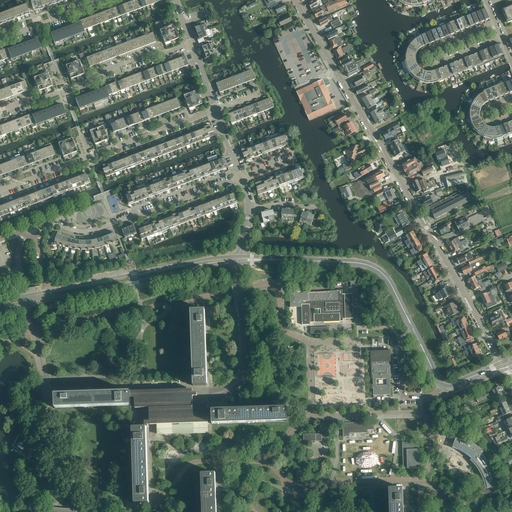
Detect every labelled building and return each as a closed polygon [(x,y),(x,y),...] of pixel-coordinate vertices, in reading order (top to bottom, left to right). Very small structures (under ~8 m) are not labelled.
[(146,7),(143,0),(138,0),(142,8),(146,7)] [(319,5),(317,2),(320,0),(315,0),(316,0),(315,0),(309,4),(312,9),(319,5)] [(322,12),(328,9),(329,12),(340,7),(337,1),(332,3),(332,1),(325,4),(325,5),(320,8),(321,9),(314,13),(317,18),(324,14),(322,12)] [(287,10),(284,4),(278,7),(276,4),(270,7),(272,10),(275,8),(278,14),(287,10)] [(511,5),(509,7),(504,8),(504,9),(505,11),(503,11),(503,12),(506,21),(507,21),(509,21),(509,23),(510,22),(511,21),(511,5)] [(489,19),(485,9),(480,11),(484,21),(489,19)] [(484,21),(480,11),(475,13),(479,23),(484,21)] [(479,23),(475,13),(470,15),(474,25),(479,23)] [(474,25),(470,15),(465,17),(469,28),(474,25)] [(279,27),(292,21),(289,16),(278,21),(279,24),(278,25),(279,27)] [(329,23),(330,22),(334,29),(338,26),(337,24),(340,22),(338,18),(332,21),(330,16),(319,21),(322,27),(329,23)] [(469,28),(465,17),(460,19),(464,30),(469,28)] [(464,30),(460,19),(455,21),(459,32),(464,30)] [(83,30),(79,21),(70,25),(74,36),(84,32),(83,30)] [(459,32),(455,21),(450,23),(454,34),(459,32)] [(205,29),(205,27),(204,28),(204,26),(203,27),(202,26),(201,26),(199,22),(198,23),(199,27),(193,29),(195,32),(194,32),(195,35),(195,34),(196,35),(205,31),(205,29)] [(454,34),(450,23),(445,25),(449,36),(454,34)] [(74,36),(70,25),(60,29),(64,39),(74,36)] [(173,25),(167,27),(166,28),(167,31),(169,34),(175,32),(173,25)] [(449,36),(445,25),(440,27),(444,38),(449,36)] [(444,38),(440,27),(435,29),(439,40),(444,38)] [(169,34),(167,31),(166,28),(165,28),(159,30),(162,37),(169,34)] [(343,33),(340,28),(328,33),(329,34),(326,36),(328,40),(343,33)] [(64,39),(60,29),(55,31),(55,32),(51,33),(50,34),(54,43),(64,39)] [(439,40),(435,29),(430,32),(434,42),(439,40)] [(208,37),(207,34),(207,33),(206,33),(205,31),(196,35),(195,35),(196,37),(198,41),(206,37),(207,37),(208,37)] [(178,39),(175,32),(169,34),(171,41),(172,41),(178,39)] [(434,42),(430,32),(425,34),(429,44),(434,42)] [(156,42),(152,33),(147,35),(151,44),(156,42)] [(171,41),(169,34),(162,37),(164,44),(170,42),(171,41)] [(429,44),(425,34),(420,36),(424,46),(429,44)] [(151,44),(147,35),(142,37),(145,46),(151,44)] [(424,46),(420,36),(419,36),(414,39),(421,48),(424,46)] [(145,46),(142,37),(137,39),(140,48),(145,46)] [(341,45),(337,38),(329,41),(332,49),(341,45)] [(40,48),(37,39),(36,39),(32,41),(32,39),(27,41),(31,52),(40,48)] [(140,48),(137,39),(132,41),(135,50),(140,48)] [(421,48),(414,39),(409,43),(418,50),(421,48)] [(31,52),(27,41),(17,45),(21,56),(31,52)] [(135,50),(132,41),(127,43),(130,52),(135,50)] [(130,52),(127,43),(122,44),(125,54),(130,52)] [(418,50),(409,43),(406,49),(417,54),(418,50)] [(125,54),(122,44),(117,46),(120,56),(125,54)] [(213,50),(212,48),(212,46),(211,47),(211,44),(209,45),(201,48),(202,51),(201,51),(202,54),(203,54),(213,50)] [(21,56),(17,45),(7,49),(10,58),(11,59),(21,56)] [(336,55),(350,47),(349,45),(342,49),(341,47),(333,51),(336,55)] [(504,55),(500,45),(498,46),(498,45),(494,46),(499,57),(504,55)] [(120,56),(117,46),(112,48),(115,57),(120,56)] [(499,57),(494,46),(489,48),(494,59),(499,57)] [(344,54),(353,49),(352,47),(350,47),(336,55),(338,60),(345,56),(344,54)] [(115,57),(112,48),(107,50),(110,59),(115,57)] [(494,59),(489,48),(484,50),(489,61),(494,59)] [(110,59),(107,50),(101,52),(105,61),(110,59)] [(216,53),(214,53),(214,52),(213,50),(203,54),(202,54),(203,57),(204,56),(205,60),(214,56),(215,57),(216,57),(217,57),(217,56),(218,56),(218,55),(217,54),(217,53),(216,53)] [(489,61),(484,50),(479,52),(484,63),(489,61)] [(105,61),(101,52),(96,54),(100,63),(105,61)] [(484,63),(479,52),(474,55),(479,65),(484,63)] [(100,63),(96,54),(91,56),(95,65),(100,63)] [(479,65),(474,55),(469,57),(474,67),(479,65)] [(95,65),(91,56),(86,58),(90,67),(95,65)] [(474,67),(469,57),(464,59),(469,69),(474,67)] [(344,69),(355,63),(352,59),(349,61),(342,65),(344,69)] [(469,69),(464,59),(459,61),(464,71),(469,69)] [(79,61),(73,63),(72,63),(73,66),(75,70),(81,67),(79,61)] [(464,71),(459,61),(454,63),(459,73),(464,71)] [(370,69),(374,66),(372,62),(362,68),(365,72),(367,70),(370,69)] [(75,70),(73,66),(72,63),(71,64),(65,66),(68,72),(75,70)] [(359,72),(359,70),(361,69),(358,65),(356,66),(355,63),(344,69),(349,77),(359,72)] [(459,73),(454,63),(449,65),(454,75),(459,73)] [(409,74),(418,67),(417,64),(406,68),(409,74)] [(454,75),(449,65),(444,67),(449,78),(454,75)] [(84,74),(81,67),(75,70),(77,77),(78,76),(84,74)] [(414,78),(421,69),(418,67),(409,74),(414,78)] [(449,78),(444,67),(439,69),(444,80),(449,78)] [(420,82),(424,71),(421,69),(414,78),(414,79),(420,82)] [(444,80),(439,69),(434,71),(439,82),(444,80)] [(77,77),(75,70),(68,72),(71,79),(76,77),(77,77)] [(256,79),(252,70),(247,72),(250,81),(251,81),(256,79)] [(363,79),(367,77),(366,75),(369,73),(367,70),(365,72),(362,73),(364,76),(362,77),(361,76),(353,81),(354,82),(353,83),(355,86),(356,86),(356,87),(365,82),(363,79)] [(250,81),(247,72),(242,74),(245,83),(249,82),(250,81)] [(47,73),(41,75),(40,75),(43,82),(49,80),(47,73)] [(245,83),(242,74),(237,76),(240,85),(241,85),(245,83)] [(40,75),(39,76),(33,78),(36,85),(43,82),(40,75)] [(240,85),(237,76),(232,78),(235,87),(239,85),(240,85)] [(235,87),(232,78),(227,80),(230,89),(231,88),(235,87)] [(52,86),(49,80),(43,82),(45,89),(46,88),(52,86)] [(230,89),(227,80),(222,82),(225,91),(229,89),(230,89)] [(335,109),(322,80),(297,92),(309,120),(335,109)] [(28,90),(25,81),(19,83),(23,92),(28,90)] [(369,89),(368,87),(371,85),(372,88),(377,85),(374,81),(356,91),(358,95),(369,89)] [(45,89),(43,82),(36,85),(38,91),(44,89),(45,89)] [(225,91),(222,82),(216,84),(220,93),(225,91)] [(23,92),(19,83),(14,85),(18,94),(23,92)] [(508,94),(504,83),(499,85),(503,96),(508,94)] [(18,94),(14,85),(9,87),(13,96),(18,94)] [(503,96),(499,85),(494,87),(498,98),(503,96)] [(13,96),(9,87),(4,89),(8,98),(13,96)] [(108,96),(104,87),(89,92),(94,103),(108,97),(108,96)] [(493,100),(489,89),(488,87),(483,90),(484,91),(488,102),(493,100)] [(498,98),(494,87),(489,89),(493,100),(498,98)] [(198,91),(192,93),(191,93),(193,100),(200,97),(198,91)] [(488,102),(484,91),(478,95),(485,104),(488,102)] [(94,103),(89,92),(84,94),(89,105),(94,103)] [(191,93),(190,94),(184,96),(187,103),(193,100),(191,93)] [(89,105),(84,94),(80,96),(80,97),(76,99),(75,99),(79,108),(89,105)] [(365,104),(374,99),(373,97),(371,98),(369,95),(362,99),(365,104)] [(485,104),(478,95),(474,99),(483,106),(483,105),(484,105),(484,104),(485,104)] [(203,104),(200,97),(193,100),(196,107),(197,106),(203,104)] [(171,111),(180,108),(177,98),(146,110),(150,119),(151,119),(159,116),(161,115),(169,112),(171,111)] [(375,105),(373,102),(375,101),(374,99),(365,104),(368,109),(375,105)] [(483,106),(474,99),(470,105),(481,109),(481,108),(482,108),(482,107),(483,106)] [(196,107),(193,100),(187,103),(189,109),(195,107),(196,107)] [(65,114),(62,104),(61,104),(57,106),(56,105),(51,107),(55,117),(65,114)] [(55,117),(51,107),(41,110),(45,121),(55,117)] [(45,121),(41,110),(32,114),(35,123),(35,125),(45,121)] [(150,119),(146,110),(141,112),(145,121),(149,119),(150,119)] [(373,119),(382,114),(381,111),(379,112),(377,110),(370,114),(373,119)] [(145,121),(141,112),(136,114),(140,123),(141,123),(145,121)] [(140,123),(136,114),(131,116),(135,125),(139,123),(140,123)] [(347,120),(344,114),(335,119),(333,116),(327,120),(329,123),(333,121),(335,120),(338,125),(347,120)] [(384,119),(385,118),(382,114),(373,119),(376,124),(384,119)] [(135,125),(131,116),(126,118),(130,127),(131,126),(135,125)] [(130,127),(126,118),(121,120),(125,129),(129,127),(130,127)] [(125,129),(121,120),(116,121),(120,131),(120,130),(125,129)] [(474,130),(483,123),(481,120),(470,124),(474,130)] [(120,131),(116,121),(111,123),(114,133),(119,131),(120,131)] [(396,134),(394,130),(400,128),(397,122),(387,128),(388,130),(382,133),(385,140),(396,134)] [(357,131),(352,123),(349,125),(349,126),(348,127),(347,125),(343,127),(346,132),(347,131),(349,135),(357,131)] [(478,134),(485,125),(483,123),(474,130),(478,134)] [(215,136),(212,128),(211,129),(210,125),(207,126),(206,127),(210,138),(215,136)] [(484,137),(488,127),(485,125),(478,134),(484,137)] [(508,135),(504,125),(498,127),(503,137),(508,135)] [(106,133),(105,130),(104,126),(98,128),(97,129),(99,135),(106,133)] [(206,127),(205,127),(202,128),(206,139),(210,138),(206,127)] [(490,139),(492,128),(488,127),(484,137),(483,139),(490,141),(490,139)] [(202,128),(199,129),(198,130),(202,141),(206,139),(202,128)] [(97,129),(96,129),(90,131),(93,138),(99,135),(97,129)] [(198,130),(197,130),(194,131),(198,142),(202,141),(198,130)] [(194,131),(191,132),(190,133),(194,144),(198,142),(194,131)] [(109,140),(106,133),(99,135),(102,142),(103,142),(109,140)] [(190,133),(189,133),(186,134),(190,145),(194,144),(190,133)] [(291,144),(287,133),(282,135),(286,146),(287,145),(291,144)] [(186,134),(183,135),(182,136),(186,147),(190,145),(186,134)] [(102,142),(99,135),(93,138),(95,145),(101,143),(102,142)] [(286,146),(282,135),(278,136),(282,147),(285,146),(286,146)] [(182,136),(181,136),(178,137),(182,148),(186,147),(182,136)] [(282,147),(278,136),(274,138),(278,149),(279,148),(282,147)] [(178,137),(175,138),(174,139),(178,150),(182,148),(178,137)] [(72,138),(66,140),(65,141),(67,148),(74,145),(72,138)] [(278,149),(274,138),(270,139),(275,150),(277,149),(278,149)] [(174,139),(173,139),(170,140),(174,151),(178,150),(174,139)] [(275,150),(270,139),(266,141),(271,152),(272,151),(275,150)] [(170,140),(167,141),(166,141),(170,153),(174,151),(170,140)] [(389,144),(393,150),(401,146),(398,140),(389,144)] [(65,141),(64,141),(58,143),(61,150),(67,148),(65,141)] [(166,141),(165,142),(162,143),(166,154),(170,153),(166,141)] [(271,152),(266,141),(262,142),(267,153),(270,152),(271,152)] [(267,153),(262,142),(258,144),(263,155),(264,154),(267,153)] [(162,143),(159,144),(158,144),(163,156),(166,154),(162,143)] [(158,144),(157,145),(154,146),(159,157),(163,156),(158,144)] [(263,155),(258,144),(254,145),(259,156),(262,155),(263,155)] [(77,152),(74,145),(67,148),(70,154),(71,154),(77,152)] [(259,156),(254,145),(251,147),(255,158),(256,157),(259,156)] [(367,155),(363,147),(358,150),(356,145),(345,150),(350,162),(367,155)] [(55,155),(51,146),(46,148),(49,157),(50,157),(55,155)] [(154,146),(152,147),(151,147),(155,159),(159,157),(154,146)] [(405,152),(401,146),(393,150),(396,157),(405,152)] [(151,147),(150,148),(147,149),(151,160),(155,159),(151,147)] [(255,158),(251,147),(246,148),(250,159),(254,158),(255,158)] [(49,157),(46,148),(41,150),(44,159),(49,157)] [(70,154),(67,148),(61,150),(63,157),(69,155),(70,154)] [(250,159),(246,148),(241,150),(244,157),(245,157),(247,161),(250,159)] [(147,149),(144,150),(143,150),(147,162),(151,160),(147,149)] [(44,159),(41,150),(36,152),(39,161),(40,161),(44,159)] [(143,150),(142,151),(139,152),(143,163),(147,162),(143,150)] [(39,161),(36,152),(31,154),(34,163),(38,161),(39,161)] [(139,152),(136,153),(135,153),(139,164),(143,163),(139,152)] [(135,153),(134,154),(131,155),(135,166),(139,164),(135,153)] [(34,163),(31,154),(26,156),(29,165),(30,164),(34,163)] [(131,155),(128,156),(127,156),(131,167),(135,166),(131,155)] [(29,165),(26,156),(21,157),(24,167),(28,165),(29,165)] [(127,156),(126,157),(123,158),(127,169),(131,167),(127,156)] [(24,167),(21,157),(16,159),(19,169),(20,168),(24,167)] [(226,164),(223,157),(218,159),(222,170),(223,170),(226,168),(225,165),(226,164)] [(123,158),(120,159),(119,159),(123,170),(127,169),(123,158)] [(404,171),(422,162),(420,159),(417,160),(417,158),(415,159),(415,158),(402,165),(404,169),(403,169),(404,171)] [(19,169),(16,159),(11,161),(14,170),(18,169),(19,169)] [(119,159),(118,160),(115,161),(119,172),(123,170),(119,159)] [(222,170),(218,159),(213,161),(217,172),(221,170),(222,170)] [(14,170),(11,161),(5,163),(9,172),(10,172),(14,170)] [(115,161),(112,162),(111,162),(115,173),(119,172),(115,161)] [(217,172),(213,161),(208,162),(213,174),(214,173),(217,172)] [(111,162),(110,163),(107,164),(111,175),(115,173),(111,162)] [(213,174),(208,162),(205,164),(209,175),(212,174),(213,174)] [(408,177),(425,169),(422,162),(404,171),(405,173),(406,173),(408,177)] [(9,172),(5,163),(0,165),(4,174),(8,173),(9,172)] [(111,175),(107,164),(103,165),(104,169),(103,170),(106,177),(111,175)] [(209,175),(205,164),(201,165),(205,177),(206,176),(209,175)] [(205,177),(201,165),(197,167),(201,178),(204,177),(205,177)] [(362,176),(373,170),(370,165),(359,171),(362,176)] [(201,178),(197,167),(193,168),(197,179),(198,179),(201,178)] [(304,178),(300,167),(296,168),(295,169),(299,180),(304,178)] [(437,172),(435,169),(433,170),(431,167),(421,171),(423,176),(428,174),(429,176),(434,173),(437,172)] [(197,179),(193,168),(189,170),(193,181),(196,180),(197,179)] [(295,169),(294,169),(291,170),(295,181),(299,180),(295,169)] [(193,181),(189,170),(185,171),(189,183),(190,182),(193,181)] [(291,170),(288,171),(287,172),(291,183),(295,181),(291,170)] [(189,183),(185,171),(181,173),(185,184),(188,183),(189,183)] [(370,181),(374,180),(373,179),(376,178),(377,180),(385,177),(384,176),(385,175),(384,174),(383,174),(382,171),(375,175),(374,174),(371,175),(372,177),(369,179),(368,177),(358,181),(359,184),(352,187),(354,191),(368,184),(368,183),(370,182),(370,181)] [(90,183),(87,176),(86,176),(84,172),(80,174),(84,185),(90,183)] [(287,172),(286,172),(283,173),(287,184),(291,183),(287,172)] [(467,183),(465,172),(445,177),(448,188),(467,183)] [(185,184),(181,173),(177,174),(181,185),(182,185),(185,184)] [(283,173),(280,174),(279,175),(283,186),(287,184),(283,173)] [(80,174),(77,175),(76,175),(80,187),(84,185),(80,174)] [(181,185),(177,174),(173,176),(177,187),(180,186),(181,185)] [(76,175),(75,176),(72,177),(77,188),(80,187),(76,175)] [(279,175),(278,175),(275,176),(279,187),(283,186),(279,175)] [(177,187),(173,176),(169,177),(173,188),(174,188),(177,187)] [(275,176),(272,177),(271,178),(275,189),(279,187),(275,176)] [(72,177),(69,178),(68,178),(73,190),(77,188),(72,177)] [(173,188),(169,177),(165,179),(169,190),(172,189),(173,188)] [(68,178),(67,179),(64,180),(69,191),(73,190),(68,178)] [(271,178),(270,178),(267,179),(272,190),(275,189),(271,178)] [(169,190),(165,179),(161,180),(165,191),(166,191),(169,190)] [(267,179),(264,180),(263,181),(268,192),(272,190),(267,179)] [(429,189),(427,186),(429,185),(428,184),(427,184),(425,179),(419,182),(425,195),(432,192),(431,188),(429,189)] [(64,180),(62,181),(61,181),(65,192),(69,191),(64,180)] [(165,191),(161,180),(157,182),(161,193),(164,192),(165,191)] [(422,191),(418,180),(412,183),(416,192),(419,191),(420,193),(422,191)] [(61,181),(60,182),(57,183),(61,194),(65,192),(61,181)] [(263,181),(260,182),(264,193),(268,192),(263,181)] [(382,189),(378,181),(371,184),(370,182),(368,183),(368,184),(354,191),(355,192),(362,189),(366,197),(374,193),(382,189)] [(161,193),(157,182),(153,183),(157,194),(158,194),(161,193)] [(260,182),(257,183),(255,184),(257,187),(258,195),(264,193),(260,182)] [(57,183),(54,184),(53,184),(57,195),(61,194),(57,183)] [(157,194),(153,183),(149,185),(153,196),(156,195),(157,194)] [(53,184),(52,185),(49,186),(53,197),(57,195),(53,184)] [(153,196),(149,185),(145,186),(149,197),(150,197),(153,196)] [(49,186),(46,187),(45,187),(49,198),(53,197),(49,186)] [(149,197),(145,186),(141,188),(146,199),(148,198),(149,197)] [(352,196),(348,187),(345,189),(344,186),(339,189),(342,194),(345,193),(347,198),(352,196)] [(45,187),(44,188),(41,189),(45,200),(49,198),(45,187)] [(146,199),(141,188),(137,189),(142,200),(143,200),(146,199)] [(394,193),(392,188),(390,189),(389,188),(378,193),(378,194),(377,195),(378,197),(384,194),(385,195),(384,195),(384,197),(386,196),(386,197),(394,193)] [(443,194),(442,192),(441,188),(435,191),(438,196),(443,194)] [(41,189),(38,190),(37,190),(41,201),(45,200),(41,189)] [(142,200),(137,189),(133,191),(138,202),(141,201),(142,200)] [(37,190),(36,191),(33,192),(37,203),(41,201),(37,190)] [(435,219),(472,200),(467,190),(452,198),(451,196),(445,199),(446,201),(441,203),(440,201),(426,209),(429,216),(432,214),(435,219)] [(138,202),(133,191),(130,192),(134,203),(135,203),(138,202)] [(33,192),(30,193),(29,193),(33,204),(37,203),(33,192)] [(134,203),(130,192),(125,194),(129,205),(133,204),(134,203)] [(238,203),(236,195),(235,196),(233,192),(230,193),(229,194),(233,205),(238,203)] [(29,193),(28,194),(25,195),(29,206),(33,204),(29,193)] [(396,198),(394,193),(386,197),(387,197),(385,198),(386,199),(387,198),(389,201),(390,201),(396,198)] [(229,194),(228,194),(225,195),(229,206),(233,205),(229,194)] [(25,195),(22,196),(21,196),(25,207),(29,206),(25,195)] [(225,195),(222,196),(221,197),(226,208),(229,206),(225,195)] [(433,203),(432,199),(435,198),(433,195),(428,198),(422,201),(425,207),(433,203)] [(21,196),(20,197),(17,198),(22,209),(25,207),(21,196)] [(221,197),(220,197),(217,198),(222,209),(226,208),(221,197)] [(17,198),(14,199),(13,199),(18,210),(22,209),(17,198)] [(217,198),(215,199),(214,199),(218,211),(222,209),(217,198)] [(13,199),(12,200),(9,201),(14,212),(18,210),(13,199)] [(214,199),(213,200),(210,201),(214,212),(218,211),(214,199)] [(9,201),(7,202),(6,202),(10,213),(14,212),(9,201)] [(210,201),(207,202),(206,202),(210,214),(214,212),(210,201)] [(392,206),(393,205),(392,202),(391,202),(390,201),(389,201),(386,203),(385,201),(383,202),(384,204),(382,205),(384,209),(386,209),(387,210),(393,207),(392,206)] [(6,202),(5,203),(2,204),(6,215),(10,213),(6,202)] [(206,202),(205,203),(202,204),(206,215),(210,214),(206,202)] [(202,204),(199,205),(198,205),(202,217),(206,215),(202,204)] [(198,205),(197,206),(194,207),(198,218),(202,217),(198,205)] [(194,207),(191,208),(190,208),(194,220),(198,218),(194,207)] [(190,208),(189,209),(186,210),(190,221),(194,220),(190,208)] [(288,220),(288,209),(286,209),(286,210),(282,210),(282,212),(281,212),(281,211),(278,211),(278,217),(282,216),(282,220),(282,221),(286,221),(286,220),(288,220)] [(297,218),(298,213),(296,212),(295,213),(294,213),(294,210),(290,210),(291,209),(290,209),(288,209),(288,220),(289,220),(289,221),(293,221),(294,217),(297,218)] [(186,210),(183,211),(182,211),(186,223),(190,221),(186,210)] [(278,217),(278,211),(275,212),(275,213),(274,213),(273,211),(270,211),(269,210),(267,211),(270,222),(271,221),(271,222),(275,221),(276,221),(275,217),(278,217)] [(182,211),(181,212),(178,213),(182,224),(186,223),(182,211)] [(270,222),(267,211),(265,211),(265,212),(262,213),(262,217),(261,218),(260,215),(258,216),(260,221),(263,220),(264,223),(264,224),(268,223),(268,222),(270,222)] [(305,224),(309,213),(307,212),(306,213),(303,212),(302,214),(301,214),(301,213),(298,213),(297,218),(301,218),(299,222),(300,223),(303,224),(304,224),(304,223),(305,224)] [(178,213),(175,214),(174,214),(178,226),(182,224),(178,213)] [(313,220),(314,216),(311,215),(311,214),(309,213),(305,224),(307,224),(307,225),(311,226),(312,222),(315,224),(318,219),(315,218),(314,221),(313,220)] [(174,214),(173,215),(170,216),(174,227),(178,226),(174,214)] [(409,224),(405,215),(398,219),(400,222),(401,224),(403,227),(409,224)] [(170,216),(167,217),(166,217),(170,229),(174,227),(170,216)] [(166,217),(165,218),(162,219),(166,230),(170,229),(166,217)] [(466,219),(465,217),(462,219),(457,221),(455,223),(459,232),(470,226),(466,219)] [(162,219),(159,220),(158,220),(162,232),(166,230),(162,219)] [(158,220),(157,221),(154,222),(158,233),(162,232),(158,220)] [(154,222),(151,223),(150,223),(155,234),(158,233),(154,222)] [(384,230),(381,222),(375,225),(378,232),(384,230)] [(449,230),(447,227),(451,225),(450,222),(446,224),(438,229),(440,231),(440,232),(441,233),(442,234),(443,233),(449,230)] [(150,223),(149,224),(146,225),(151,236),(155,234),(150,223)] [(137,234),(135,229),(133,224),(128,226),(131,236),(133,235),(134,235),(135,235),(137,234)] [(146,225),(143,226),(142,226),(147,237),(151,236),(146,225)] [(131,236),(128,226),(122,228),(125,238),(128,237),(129,239),(132,238),(131,236)] [(142,226),(141,227),(137,228),(142,239),(147,237),(142,226)] [(386,244),(404,234),(401,229),(395,232),(393,228),(385,233),(386,234),(382,237),(386,244)] [(59,244),(63,234),(60,233),(57,232),(54,241),(53,241),(52,242),(52,243),(52,244),(52,245),(53,245),(54,245),(55,245),(56,244),(57,244),(59,244)] [(116,242),(112,232),(109,233),(109,232),(106,233),(107,234),(106,234),(110,244),(112,243),(114,243),(113,243),(116,242)] [(415,236),(414,234),(415,234),(414,232),(413,232),(406,235),(408,240),(415,236)] [(110,244),(106,234),(106,233),(104,234),(104,235),(100,236),(101,237),(104,246),(107,245),(108,245),(110,244)] [(65,246),(68,237),(69,236),(65,235),(66,235),(63,234),(59,244),(62,245),(61,246),(63,246),(65,246)] [(418,241),(418,240),(418,239),(417,238),(416,238),(415,236),(408,240),(405,242),(406,244),(410,242),(411,245),(418,241)] [(71,248),(73,239),(68,237),(65,246),(68,247),(67,248),(69,248),(71,248)] [(104,246),(101,237),(96,238),(98,248),(99,250),(103,249),(102,247),(104,246)] [(466,244),(468,242),(465,238),(463,238),(459,240),(461,243),(459,244),(457,241),(455,242),(457,245),(458,248),(466,244)] [(78,249),(79,240),(73,239),(71,248),(71,251),(75,251),(75,249),(78,249)] [(420,245),(419,243),(420,243),(419,241),(418,241),(411,245),(414,249),(420,245)] [(423,250),(423,249),(423,248),(422,247),(421,247),(420,245),(414,249),(413,250),(410,251),(411,254),(415,252),(416,254),(423,250)] [(459,249),(458,248),(457,245),(452,248),(452,247),(450,248),(452,253),(459,249)] [(498,248),(485,254),(487,258),(500,252),(498,248)] [(428,256),(425,252),(418,256),(419,258),(421,260),(428,257),(428,256)] [(485,259),(487,258),(485,254),(483,255),(483,254),(468,261),(470,265),(474,264),(485,259)] [(467,261),(465,258),(468,257),(467,255),(464,256),(457,259),(458,261),(458,262),(458,264),(459,264),(459,265),(467,261)] [(420,267),(430,261),(429,259),(429,257),(428,257),(421,260),(422,263),(421,264),(421,263),(419,264),(420,267)] [(433,266),(432,265),(432,264),(432,263),(431,263),(430,261),(420,267),(421,269),(424,268),(423,267),(424,267),(426,269),(433,266)] [(507,265),(505,262),(496,267),(499,272),(508,268),(507,265)] [(472,271),(470,267),(471,266),(472,268),(475,266),(474,264),(470,265),(461,269),(462,272),(463,274),(464,275),(472,271)] [(476,275),(487,270),(490,269),(488,267),(488,265),(474,272),(476,275)] [(429,276),(436,272),(435,270),(435,269),(435,268),(434,268),(433,267),(426,271),(428,273),(424,275),(426,278),(429,276)] [(438,276),(438,275),(438,274),(437,274),(436,272),(429,276),(426,278),(427,280),(430,278),(431,280),(438,276)] [(441,281),(439,276),(438,276),(431,280),(428,282),(430,284),(433,282),(434,285),(441,281)] [(470,286),(481,281),(480,278),(476,280),(475,277),(468,281),(468,282),(469,283),(469,284),(470,286)] [(482,288),(491,284),(489,280),(482,283),(481,281),(470,286),(471,288),(472,289),(472,290),(473,291),(482,286),(482,288)] [(511,282),(509,284),(503,286),(506,292),(507,292),(508,294),(511,292),(511,282)] [(450,296),(446,288),(442,290),(441,287),(435,291),(437,294),(436,295),(439,301),(443,298),(444,299),(450,296)] [(353,318),(352,294),(342,294),(342,290),(322,292),(308,293),(308,291),(304,292),(290,291),(290,307),(299,307),(302,307),(303,323),(302,323),(302,325),(310,325),(310,323),(316,323),(316,322),(340,321),(340,322),(343,321),(343,319),(353,319),(353,318)] [(490,302),(485,304),(487,309),(497,305),(492,295),(498,293),(497,292),(497,290),(491,293),(491,292),(486,294),(490,292),(491,295),(487,296),(490,302)] [(490,302),(487,296),(491,295),(490,292),(486,294),(481,296),(484,305),(485,304),(490,302)] [(459,312),(457,308),(454,303),(446,306),(450,316),(459,312)] [(440,309),(444,307),(443,304),(434,308),(436,313),(440,311),(440,309)] [(206,373),(205,343),(204,323),(205,321),(205,320),(205,319),(204,319),(204,310),(192,311),(191,311),(194,386),(193,386),(195,386),(206,386),(206,378),(207,375),(207,373),(206,373)] [(503,322),(501,318),(504,316),(502,313),(499,314),(489,319),(493,327),(503,322)] [(466,322),(465,320),(465,319),(465,318),(464,318),(464,317),(456,320),(458,323),(453,325),(454,327),(459,325),(466,322)] [(468,328),(467,325),(468,325),(467,323),(466,323),(466,322),(459,325),(460,328),(458,329),(455,330),(456,333),(468,328)] [(470,333),(471,331),(470,330),(469,330),(468,328),(456,333),(458,335),(462,333),(463,336),(471,333),(470,333)] [(499,340),(510,335),(509,332),(506,334),(504,330),(496,334),(499,340)] [(473,337),(472,335),(471,333),(463,336),(459,338),(460,341),(464,339),(465,341),(470,339),(473,338),(473,337)] [(478,348),(477,347),(478,346),(477,345),(476,344),(473,345),(469,347),(470,350),(471,352),(479,349),(479,348),(478,348)] [(480,353),(480,352),(480,351),(479,351),(478,349),(479,349),(471,352),(471,353),(473,357),(480,354),(480,353)] [(391,378),(390,364),(389,364),(389,362),(390,362),(390,351),(382,351),(382,350),(378,350),(378,351),(370,351),(371,363),(372,362),(372,365),(371,365),(371,379),(373,379),(373,385),(372,385),(372,389),(373,389),(373,396),(380,396),(380,397),(384,397),(384,395),(389,395),(390,395),(390,389),(391,389),(391,384),(390,384),(390,378),(391,378)] [(502,394),(498,385),(491,388),(492,390),(494,393),(495,397),(502,394)] [(208,433),(207,409),(207,406),(193,406),(193,397),(192,389),(133,391),(134,397),(135,397),(135,408),(149,408),(150,425),(157,424),(157,435),(193,433),(193,434),(208,433)] [(490,398),(487,390),(475,395),(478,403),(490,398)] [(131,404),(130,393),(122,393),(119,392),(118,392),(118,393),(68,395),(65,394),(63,394),(64,395),(55,395),(55,407),(55,408),(130,405),(130,406),(131,406),(131,404)] [(508,407),(507,405),(507,404),(506,403),(505,402),(498,405),(499,409),(498,409),(499,411),(508,407)] [(473,409),(471,403),(464,405),(467,412),(473,409)] [(510,412),(510,411),(510,410),(509,410),(508,407),(499,411),(500,414),(501,413),(503,416),(510,413),(510,412)] [(287,410),(287,409),(279,409),(279,408),(274,408),(274,409),(225,411),(225,410),(220,410),(220,411),(212,411),(212,423),(212,424),(213,424),(287,421),(287,422),(288,422),(288,420),(287,410)] [(374,430),(373,423),(373,422),(343,423),(343,431),(343,434),(343,440),(365,439),(365,433),(368,433),(367,430),(374,430)] [(147,490),(145,441),(147,441),(147,436),(145,436),(145,427),(134,428),(132,428),(135,503),(136,503),(147,503),(147,495),(149,495),(148,490),(147,490)] [(483,455),(481,454),(483,452),(482,451),(480,449),(478,447),(476,445),(473,444),(471,442),(468,440),(467,439),(464,438),(461,437),(458,436),(456,435),(455,439),(452,448),(455,449),(456,449),(458,450),(460,451),(462,452),(463,453),(465,454),(467,456),(469,457),(471,459),(470,460),(471,461),(473,463),(475,465),(476,467),(478,469),(479,471),(480,472),(480,473),(481,475),(481,476),(482,477),(483,479),(483,480),(484,482),(484,484),(485,485),(485,487),(485,489),(487,489),(498,487),(498,486),(497,484),(497,482),(496,481),(496,479),(495,477),(495,476),(494,474),(493,471),(492,469),(491,467),(490,465),(488,462),(487,461),(486,459),(485,458),(483,455)] [(420,468),(419,442),(402,443),(403,469),(420,468)] [(215,511),(214,486),(215,486),(216,485),(216,482),(214,482),(214,473),(203,474),(201,474),(202,511),(215,511)] [(402,511),(402,501),(403,501),(404,500),(404,499),(404,498),(403,497),(402,497),(401,488),(390,489),(389,489),(389,511),(402,511)]
